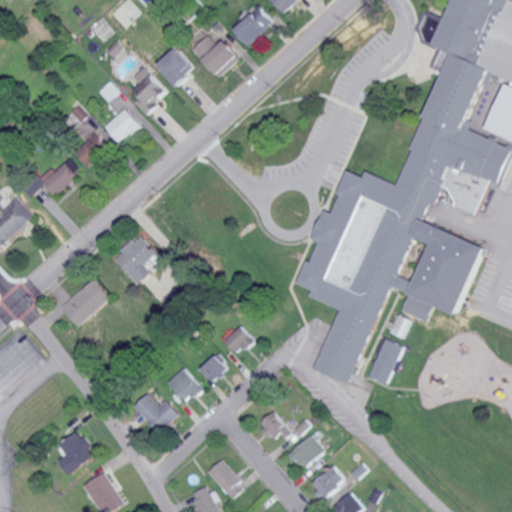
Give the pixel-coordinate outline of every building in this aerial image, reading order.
[(302,0),(277,0),(289,13),(302,0)] [(298,286),(346,309),(318,368),(351,384),(398,287),(414,295),(406,310),(430,321),(438,305),(460,316),(491,249),(424,217),(450,191),(480,221),(511,153),(511,146),(469,126),(488,87),(502,73),(511,78),(511,0),(461,0),(458,24),(429,10),(419,32),(454,67),(400,179),(353,173),(298,286)] [(269,14),(261,20),(256,14),(237,28),(250,45),(277,24),(269,14)] [(219,45),(210,35),(195,49),(221,77),(242,58),(225,40),(219,45)] [(197,68),(178,48),(160,65),(178,85),(197,68)] [(170,94),(148,68),(139,76),(145,83),(132,93),(148,112),(170,94)] [(122,92),(113,81),(101,91),(111,102),(122,92)] [(66,120),(76,129),(90,116),(81,106),(66,120)] [(107,127),(122,144),(142,125),(127,108),(107,127)] [(98,145),(109,140),(100,123),(89,129),(98,145)] [(92,144),(80,152),(90,166),(102,158),(92,144)] [(56,194),(85,172),(74,158),(57,171),(55,168),(43,178),(56,194)] [(0,249),(38,217),(20,197),(8,207),(0,198),(0,249)] [(157,303),(171,292),(150,267),(162,258),(142,235),(117,256),(157,303)] [(80,327),(113,299),(96,279),(63,307),(80,327)] [(414,320),(402,315),(394,333),(407,338),(414,320)] [(228,338),(243,359),(251,354),(257,364),(266,358),(244,327),(228,338)] [(375,378),(393,384),(406,346),(388,339),(375,378)] [(231,368),(219,356),(204,370),(216,382),(231,368)] [(170,383),(188,403),(204,388),(186,368),(170,383)] [(161,433),(182,414),(169,400),(162,407),(150,394),(136,406),(161,433)] [(262,423),(272,440),(283,433),(287,440),(294,436),(280,412),(262,423)] [(60,461),(70,476),(96,457),(78,432),(60,444),(68,455),(60,461)] [(329,451),(314,435),(293,454),(308,469),(329,451)] [(248,489),(225,460),(211,471),(235,499),(248,489)] [(353,473),(359,480),(370,470),(364,463),(353,473)] [(316,483),(328,497),(348,479),(336,466),(316,483)] [(110,511),(125,502),(106,473),(86,485),(103,511),(110,511)] [(193,493),(202,511),(221,511),(217,501),(218,501),(211,485),(193,493)] [(344,511),(357,511),(364,507),(352,492),(338,504),(344,511)]
